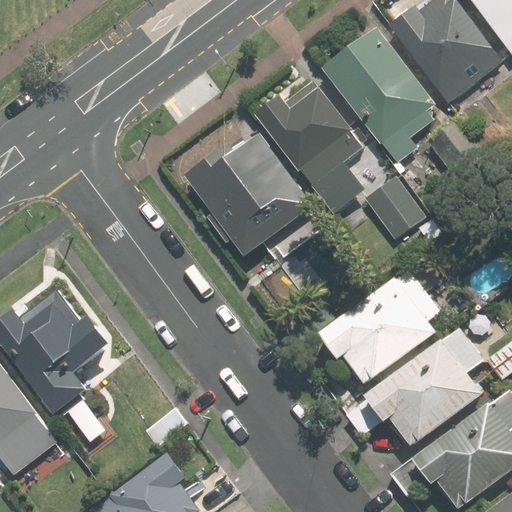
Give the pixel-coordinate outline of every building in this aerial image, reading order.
[(426,4),(397,26),(464,117),(511,81),(511,64),(464,0),(444,0),(431,10),(426,4)] [(511,0),(479,0),(511,44),(511,0)] [(384,28),(332,68),(405,162),(423,148),(414,137),(440,117),(432,107),(440,101),(384,28)] [(289,94),(264,112),(338,215),(372,191),(350,162),(372,147),(323,79),(293,100),(289,94)] [(462,120),(431,143),(459,181),(491,158),(462,120)] [(247,135),(194,172),(253,258),(322,211),(268,131),(252,142),(247,135)] [(370,199),(399,241),(423,225),(434,241),(445,234),(404,175),(370,199)] [(328,231),(300,252),(329,290),(357,268),(328,231)] [(511,267),(502,253),(464,278),(481,304),(511,283),(511,267)] [(416,268),(330,330),(351,359),(354,356),(373,383),(445,330),(438,320),(448,313),(416,268)] [(24,301),(0,318),(0,329),(60,413),(96,387),(82,367),(123,338),(100,307),(92,313),(71,285),(32,313),(24,301)] [(491,359),(472,335),(457,347),(450,338),(351,415),(370,440),(398,418),(420,446),(491,391),(475,371),(491,359)] [(511,340),(494,354),(511,378),(511,340)] [(0,451),(16,473),(47,450),(57,428),(0,349),(0,451)] [(511,388),(423,461),(419,455),(395,475),(414,498),(441,476),(470,511),(511,477),(511,388)] [(190,421),(177,405),(147,430),(160,446),(190,421)] [(195,474),(177,450),(95,511),(202,511),(206,509),(185,482),(195,474)] [(511,511),(511,500),(497,511),(511,511)]
